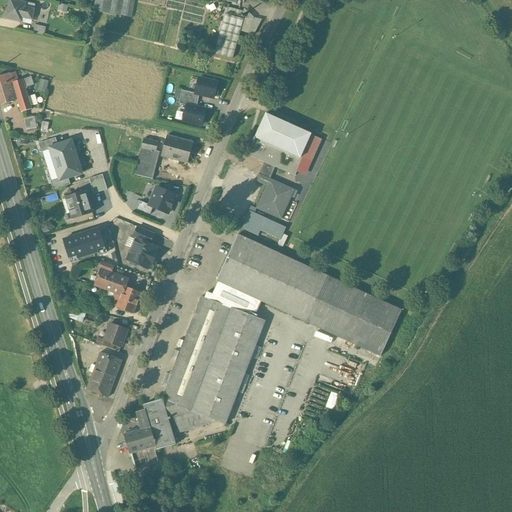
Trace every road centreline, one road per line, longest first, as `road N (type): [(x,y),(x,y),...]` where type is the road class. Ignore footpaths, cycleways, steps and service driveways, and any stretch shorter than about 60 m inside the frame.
road 1 (residential): [(90,456),(107,434),(240,90),(284,0)]
road 2 (secondary): [(90,456),(0,163)]
road 3 (unknown): [(279,319),(238,447)]
road 4 (unknown): [(279,319),(312,341),(291,417)]
